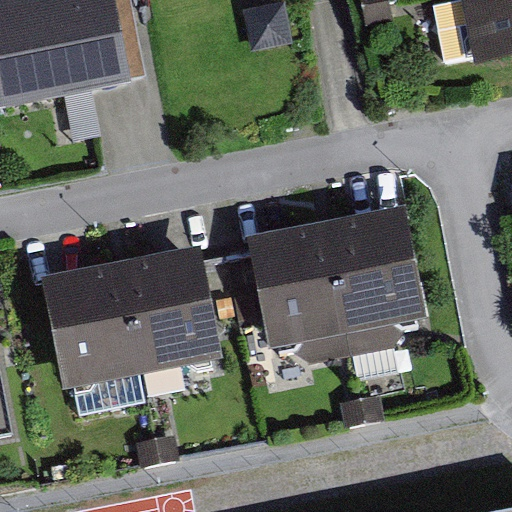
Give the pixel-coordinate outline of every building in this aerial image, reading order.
[(132,0),(28,0),(0,5),(0,76),(5,106),(147,80),(132,0)] [(397,0),(373,0),(378,23),(401,19),(397,0)] [(511,60),(511,0),(472,0),(470,3),(443,9),(454,70),(511,60)] [(297,8),(257,15),(264,49),(303,41),(297,8)] [(347,224),(338,239),(362,354),(403,346),(409,325),(434,320),(412,212),(347,224)] [(323,230),(259,243),(280,349),(306,345),(324,362),(362,354),(338,239),(323,230)] [(143,265),(134,280),(151,366),(190,358),(203,369),(227,364),(205,254),(143,265)] [(119,271),(54,283),(76,396),(154,382),(151,366),(134,280),(119,271)] [(0,439),(18,435),(2,353),(0,353),(0,439)] [(380,405),(341,413),(344,431),(383,424),(382,419),(380,405)] [(185,437),(150,444),(154,464),(189,458),(185,437)]
